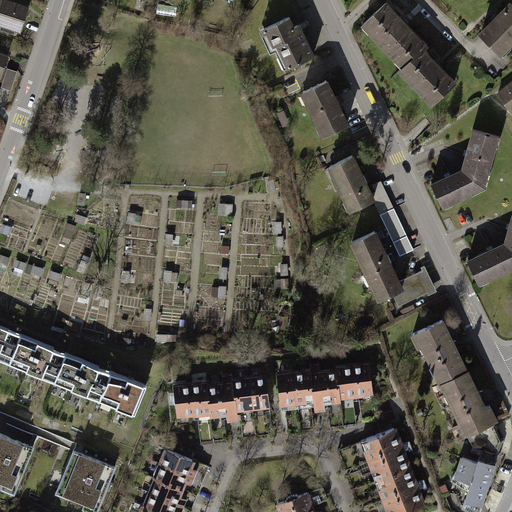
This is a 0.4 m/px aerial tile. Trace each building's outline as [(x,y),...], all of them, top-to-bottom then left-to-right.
[(0,0),(0,22),(3,23),(1,29),(14,33),(16,28),(19,29),(26,6),(3,0),(0,0)] [(403,68),(425,47),(430,41),(388,0),(361,27),(403,68)] [(511,13),(487,36),(507,58),(511,53),(511,13)] [(289,17),(262,33),(284,72),(312,56),(289,17)] [(425,47),(403,68),(399,72),(432,105),(458,79),(425,47)] [(15,89),(19,70),(7,67),(3,86),(15,89)] [(324,82),(298,94),(318,139),(345,127),(324,82)] [(511,82),(498,94),(511,111),(511,110),(511,82)] [(467,171),(490,188),(504,139),(478,131),(467,171)] [(351,157),(325,168),(346,213),(372,201),(351,157)] [(467,171),(434,185),(447,210),(490,188),(467,171)] [(383,231),(357,243),(383,304),(397,297),(410,290),(406,281),(383,231)] [(511,272),(511,249),(509,247),(472,263),(481,287),(511,272)] [(0,257),(0,267),(7,270),(12,257),(1,254),(0,257)] [(28,272),(45,275),(46,267),(19,262),(18,268),(28,270),(28,272)] [(410,290),(397,297),(401,308),(429,294),(430,298),(440,292),(428,265),(423,267),(424,271),(406,281),(410,290)] [(443,382),(467,370),(443,320),(413,333),(419,346),(423,344),(442,382),(443,382)] [(0,325),(0,358),(133,412),(145,384),(111,371),(103,391),(97,388),(91,386),(100,366),(66,352),(57,372),(52,370),(46,368),(54,347),(21,333),(12,354),(6,352),(1,349),(9,329),(0,325)] [(311,371),(278,374),(281,401),(283,401),(285,401),(287,418),(312,415),(311,401),(314,401),(321,400),(323,400),(324,403),(326,403),(327,403),(329,414),(354,411),(353,396),(355,396),(359,396),(360,396),(361,405),(374,403),(369,364),(337,368),(338,371),(311,374),(311,371)] [(467,370),(443,382),(462,423),(452,428),(457,439),(467,434),(493,422),(495,421),(497,420),(490,405),(485,407),(479,394),(467,370)] [(269,402),(266,376),(233,380),(234,383),(207,386),(207,383),(175,387),(178,413),(192,412),(194,411),(194,415),(196,414),(198,414),(200,428),(226,425),(224,414),(226,414),(228,414),(228,411),(230,410),(237,410),(240,409),(242,423),(268,420),(266,403),(267,403),(269,402)] [(467,434),(473,446),(498,454),(502,441),(493,422),(467,434)] [(400,431),(364,444),(388,511),(421,511),(429,509),(400,431)] [(34,447),(0,433),(0,477),(18,485),(34,447)] [(454,480),(469,489),(466,498),(482,503),(498,454),(473,446),(471,451),(481,454),(478,462),(462,457),(454,480)] [(175,448),(149,511),(187,511),(208,461),(175,448)] [(83,451),(67,492),(98,505),(115,464),(83,451)] [(321,511),(316,495),(281,507),(283,511),(321,511)]
